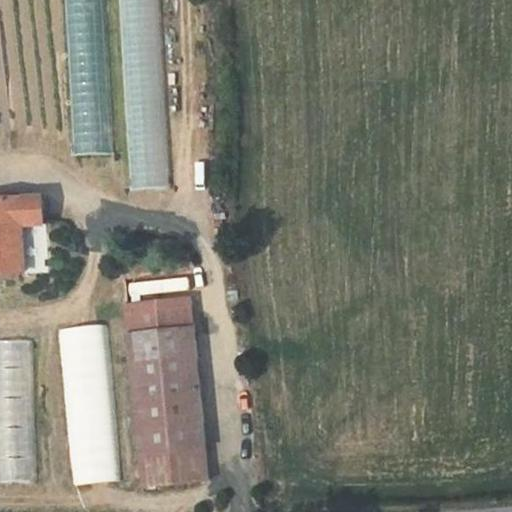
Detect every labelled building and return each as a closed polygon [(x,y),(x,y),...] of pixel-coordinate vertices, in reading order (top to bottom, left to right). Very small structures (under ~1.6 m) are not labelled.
[(102,0),(68,0),(76,156),(111,154),(102,0)] [(123,0),(133,189),(170,187),(160,0),(123,0)] [(45,225),(43,197),(0,199),(0,274),(26,273),(23,227),(45,225)] [(189,301),(127,308),(147,491),(210,485),(189,301)] [(111,324),(61,327),(70,485),(120,482),(111,324)] [(34,342),(0,343),(0,484),(42,482),(34,342)]
